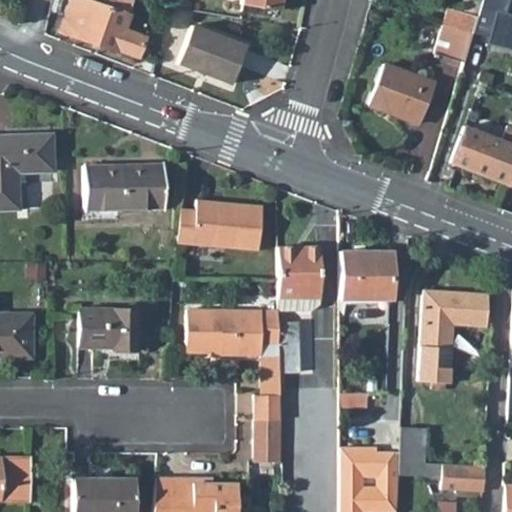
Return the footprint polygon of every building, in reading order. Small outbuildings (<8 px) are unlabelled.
[(85,0),(68,0),(58,31),(116,51),(116,49),(137,57),(144,36),(123,29),(128,15),(127,15),(132,0),(131,0),(106,0),(105,7),(85,0)] [(240,0),(240,4),(278,10),(279,0),(240,0)] [(442,25),(470,34),(476,14),(480,1),(476,0),(463,0),(460,11),(447,8),(442,25)] [(480,0),(480,1),(476,14),(470,34),(462,62),(459,71),(475,76),(485,44),(489,28),(493,14),(500,12),(505,13),(509,0),(480,0)] [(511,15),(505,13),(500,12),(493,14),(489,28),(485,44),(511,51),(511,15)] [(190,25),(175,63),(229,84),(244,46),(190,25)] [(470,34),(442,25),(441,25),(433,53),(462,62),(470,34)] [(382,63),(366,104),(418,123),(433,83),(382,63)] [(511,169),(511,128),(469,112),(463,127),(462,126),(448,162),(506,185),(511,169)] [(51,133),(0,134),(0,209),(18,209),(17,172),(52,170),(51,133)] [(163,208),(162,163),(81,165),(82,209),(163,208)] [(195,200),(194,210),(179,208),(175,243),(256,251),(260,206),(195,200)] [(319,304),(318,247),(276,247),(276,310),(276,311),(313,311),(319,304)] [(389,252),(337,252),(337,299),(389,299),(389,252)] [(44,279),(44,264),(27,264),(27,279),(44,279)] [(484,327),(487,294),(421,290),(416,381),(448,383),(451,325),(484,327)] [(135,349),(135,309),(78,308),(78,346),(111,347),(111,349),(135,349)] [(276,311),(276,310),(184,309),(184,352),(218,353),(218,355),(259,355),(259,345),(277,345),(276,322),(276,311)] [(0,357),(30,358),(30,313),(0,312),(0,357)] [(277,373),(297,372),(297,321),(276,322),(277,345),(277,355),(277,373)] [(278,420),(279,420),(277,373),(277,355),(259,355),(258,395),(252,395),(252,420),(278,420)] [(365,393),(338,393),(338,407),(365,407),(365,393)] [(252,447),(278,447),(278,420),(252,420),(252,447)] [(425,428),(399,427),(398,452),(424,453),(425,428)] [(278,461),(278,447),(252,447),(252,461),(278,461)] [(338,448),(337,511),(395,511),(397,474),(397,462),(398,453),(381,453),(381,457),(375,457),(375,448),(338,448)] [(424,453),(398,452),(398,453),(397,462),(424,463),(424,453)] [(0,500),(28,501),(29,458),(0,457),(0,500)] [(424,463),(397,462),(397,474),(423,475),(424,463)] [(440,489),(482,491),(483,465),(441,464),(440,489)] [(132,511),(133,478),(71,478),(70,511),(132,511)] [(191,478),(169,478),(154,478),(150,511),(234,511),(235,483),(191,483),(191,478)] [(511,511),(511,484),(504,484),(502,511),(511,511)] [(438,500),(437,511),(454,511),(455,500),(438,500)]
